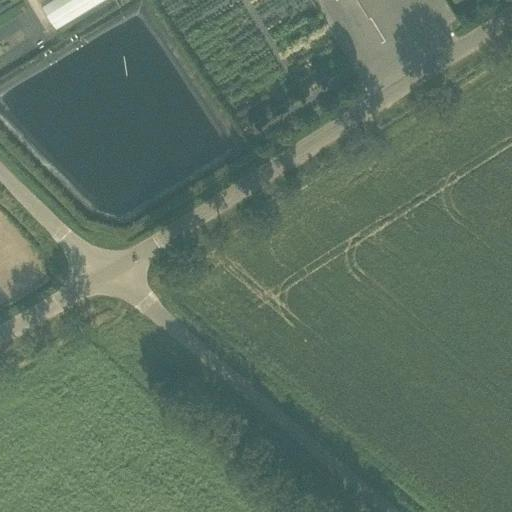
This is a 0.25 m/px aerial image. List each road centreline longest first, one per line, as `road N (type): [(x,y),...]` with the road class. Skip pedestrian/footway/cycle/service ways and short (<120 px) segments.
road 1 (unclassified): [(106,275),(511,16)]
road 2 (unclassified): [(394,511),(106,275)]
road 3 (unclassified): [(106,275),(0,167)]
road 4 (unclassified): [(0,335),(106,275)]
